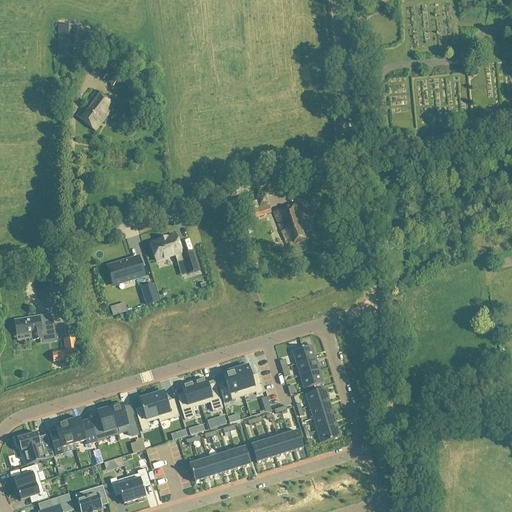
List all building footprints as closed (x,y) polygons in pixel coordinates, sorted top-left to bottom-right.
[(256,199),(257,200),(247,203),(252,219),(271,212),(265,196),(256,199)] [(298,204),(274,212),(287,248),(311,239),(298,204)] [(175,255),(177,263),(183,261),(181,255),(176,236),(167,239),(167,238),(159,240),(159,241),(151,244),(156,261),(175,255)] [(193,251),(181,255),(183,261),(187,274),(199,270),(193,251)] [(138,257),(108,267),(113,286),(144,276),(138,257)] [(158,301),(153,284),(141,288),(147,305),(158,301)] [(39,318),(15,321),(17,336),(32,333),(33,340),(42,339),(42,342),(55,340),(55,342),(56,341),(53,324),(40,326),(39,318)] [(66,351),(62,352),(53,354),(54,362),(63,360),(78,358),(74,338),(64,339),(66,351)] [(316,358),(312,346),(302,349),(306,361),(316,358)] [(292,352),(296,364),(306,361),(302,349),(292,352)] [(310,373),(320,370),(316,358),(306,361),(310,373)] [(300,376),(310,373),(306,361),(296,364),(300,376)] [(241,368),(236,370),(244,397),(255,393),(256,395),(264,393),(259,378),(253,380),(251,376),(248,364),(240,367),(241,368)] [(225,388),(219,389),(224,405),(232,403),(231,400),(244,397),(236,370),(230,372),(229,370),(222,372),(224,379),(226,386),(225,388)] [(314,386),(323,383),(320,370),(310,373),(314,386)] [(310,373),(300,376),(304,389),(314,386),(310,373)] [(196,382),(194,383),(201,406),(210,403),(213,412),(223,408),(215,384),(209,386),(208,383),(206,379),(204,380),(203,378),(195,380),(196,382)] [(192,409),(201,406),(194,383),(192,384),(191,382),(183,384),(184,386),(181,387),(184,394),(177,396),(185,420),(195,417),(192,409)] [(325,388),(306,394),(309,407),(329,401),(325,388)] [(156,395),(152,396),(160,422),(179,417),(175,403),(168,405),(164,392),(163,392),(162,391),(155,393),(156,395)] [(142,410),(136,412),(142,432),(150,429),(148,423),(159,419),(159,423),(160,422),(152,396),(148,397),(147,395),(140,398),(140,399),(139,400),(142,410)] [(329,401),(309,407),(313,419),(333,413),(329,401)] [(110,409),(118,435),(127,432),(128,435),(130,436),(132,437),(139,435),(132,412),(127,413),(124,412),(122,405),(121,402),(113,405),(114,407),(110,409)] [(118,435),(110,409),(105,410),(105,408),(96,410),(99,419),(98,422),(91,424),(97,442),(107,439),(106,438),(118,435)] [(333,413),(313,419),(317,431),(337,425),(333,413)] [(218,427),(226,425),(223,417),(216,420),(218,427)] [(73,418),(66,420),(74,445),(86,441),(87,445),(97,442),(91,424),(90,419),(89,420),(90,421),(81,424),(81,422),(79,418),(74,420),(73,418)] [(55,430),(48,432),(56,456),(66,453),(64,448),(74,445),(66,420),(59,422),(59,424),(54,426),(55,428),(55,430)] [(317,431),(321,444),(340,437),(337,425),(317,431)] [(188,429),(190,435),(197,433),(195,427),(188,429)] [(173,441),(187,437),(185,431),(172,435),(173,441)] [(303,449),(298,431),(288,434),(294,452),(303,449)] [(25,435),(15,438),(17,446),(19,446),(21,452),(23,451),(27,466),(33,464),(54,457),(48,438),(39,441),(37,433),(25,437),(25,435)] [(294,452),(288,434),(279,437),(284,455),(294,452)] [(284,455),(279,437),(270,440),(275,458),(284,455)] [(275,458),(270,440),(261,443),(266,460),(275,458)] [(261,443),(251,446),(256,463),(266,460),(261,443)] [(245,448),(236,451),(241,468),(251,465),(245,448)] [(236,451),(226,453),(232,471),(241,468),(236,451)] [(226,453),(217,456),(223,474),(232,471),(226,453)] [(223,474),(217,456),(208,459),(214,477),(223,474)] [(113,461),(115,469),(124,466),(121,458),(113,461)] [(208,459),(199,462),(204,480),(214,477),(208,459)] [(204,480),(199,462),(189,465),(195,483),(204,480)] [(14,482),(12,482),(15,489),(16,488),(17,490),(40,483),(37,472),(40,471),(37,465),(25,469),(27,475),(13,479),(14,482)] [(138,474),(127,478),(135,501),(137,500),(138,502),(144,500),(143,498),(146,498),(141,484),(149,481),(146,469),(137,472),(138,474)] [(116,478),(110,480),(113,492),(119,490),(124,504),(126,504),(127,506),(133,504),(133,502),(135,501),(127,478),(117,481),(116,478)] [(18,493),(16,493),(18,500),(20,499),(21,501),(34,497),(36,503),(48,499),(46,492),(44,493),(40,483),(17,490),(18,493)] [(104,506),(108,504),(103,486),(85,492),(87,498),(77,501),(80,511),(95,511),(96,511),(103,509),(102,506),(104,506)] [(62,511),(61,506),(71,503),(68,495),(51,500),(54,508),(40,511),(62,511)]
